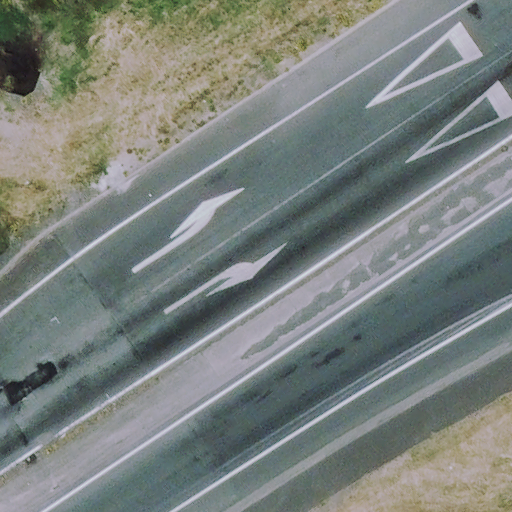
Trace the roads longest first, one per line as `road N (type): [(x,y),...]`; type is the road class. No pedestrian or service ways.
road 1 (tertiary): [(0,407),(511,52)]
road 2 (tertiary): [(511,283),(205,460),(131,511)]
